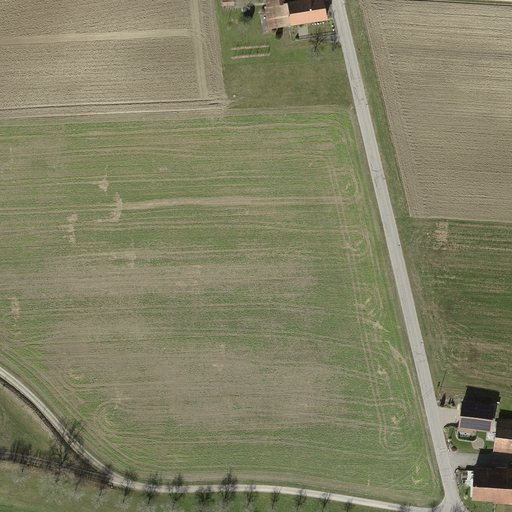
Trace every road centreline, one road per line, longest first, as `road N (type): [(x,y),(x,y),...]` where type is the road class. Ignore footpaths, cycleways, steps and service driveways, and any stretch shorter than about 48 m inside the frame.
road 1 (tertiary): [(337,0),(455,509)]
road 2 (track): [(129,486),(297,493),(410,511)]
road 3 (track): [(0,372),(129,486)]
road 4 (track): [(129,486),(0,456)]
